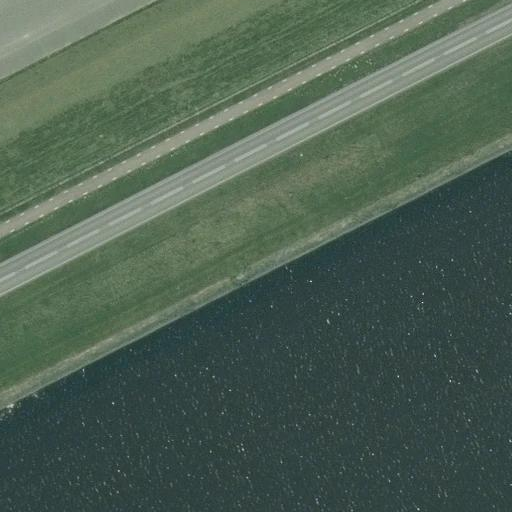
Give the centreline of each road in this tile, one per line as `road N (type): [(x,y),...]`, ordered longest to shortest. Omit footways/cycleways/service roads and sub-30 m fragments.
road 1 (trunk): [(511,19),(0,277)]
road 2 (unclassified): [(0,228),(450,0)]
